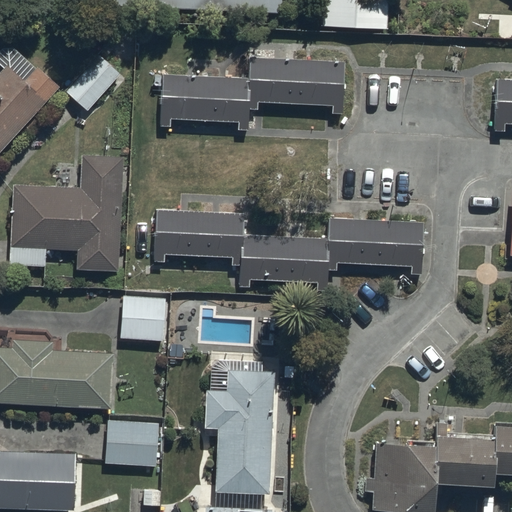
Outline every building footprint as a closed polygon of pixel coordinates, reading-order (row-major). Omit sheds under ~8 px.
[(280,0),(71,0),(72,1),(280,16),(280,0)] [(385,0),(320,0),(320,24),(385,26),(385,0)] [(118,71),(98,53),(65,90),(86,108),(118,71)] [(342,57),(249,54),(248,76),(248,113),(262,114),(262,103),(327,106),(328,114),(340,114),(342,57)] [(24,78),(6,62),(0,69),(0,151),(58,86),(35,66),(24,78)] [(248,76),(157,72),(154,131),(170,132),(170,122),(235,124),(236,132),(248,133),(248,113),(248,76)] [(511,78),(488,77),(486,136),(501,137),(502,127),(511,127),(511,78)] [(121,268),(127,156),(80,153),(79,186),(13,182),(9,245),(77,248),(76,266),(121,268)] [(243,211),(155,206),(152,260),(162,260),(162,252),(230,256),(230,265),(240,266),(242,232),(243,211)] [(423,220),(330,217),(329,235),(328,276),(342,276),(342,266),(408,268),(408,278),(421,278),(423,220)] [(329,235),(242,232),(240,266),(239,287),(250,287),(250,279),(316,281),(315,288),(327,288),(328,276),(329,235)] [(165,297),(123,294),(120,336),(162,339),(165,297)] [(12,347),(0,345),(0,400),(111,407),(115,351),(52,348),(53,340),(12,337),(12,347)] [(272,498),(276,374),(213,372),(208,496),(272,498)] [(157,422),(107,419),(104,460),(154,464),(157,422)] [(511,430),(492,429),(490,443),(492,478),(511,479),(511,430)] [(435,439),(435,449),(431,487),(492,490),(492,478),(490,443),(435,439)] [(435,449),(376,445),(368,511),(429,511),(431,487),(435,449)] [(0,507),(73,510),(75,453),(0,449),(0,507)]
